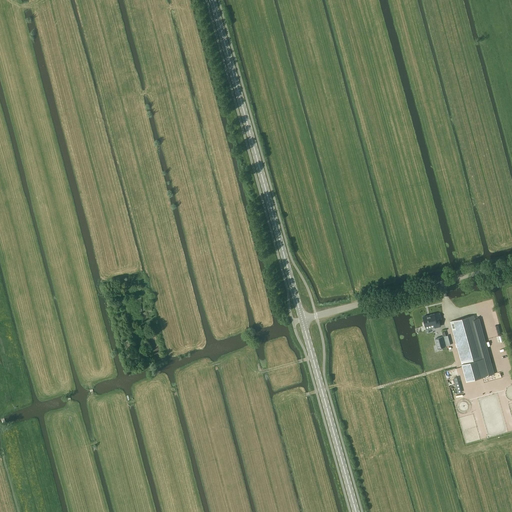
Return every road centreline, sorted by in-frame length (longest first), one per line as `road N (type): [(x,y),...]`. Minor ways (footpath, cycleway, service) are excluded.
road 1 (tertiary): [(301,319),(212,0)]
road 2 (unclassified): [(301,319),(511,263)]
road 3 (tertiary): [(355,511),(301,319)]
